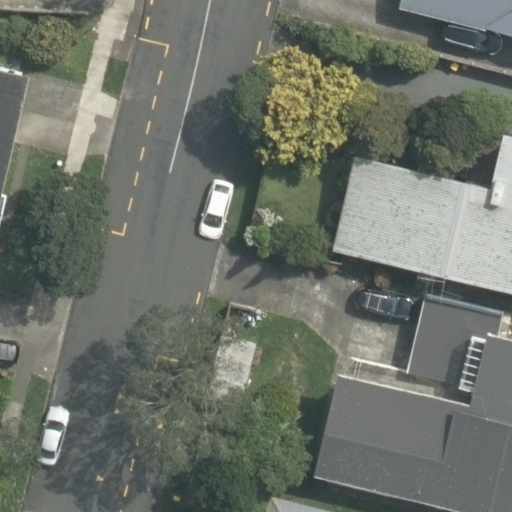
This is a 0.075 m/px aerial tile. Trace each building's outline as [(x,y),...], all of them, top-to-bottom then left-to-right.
[(511,0),(410,0),(511,30),(511,0)] [(0,179),(27,68),(0,61),(0,179)] [(511,288),(511,128),(501,126),(488,183),(347,151),(325,246),(511,288)] [(489,300),(424,290),(409,382),(328,369),(311,471),(511,503),(511,332),(485,328),(489,300)] [(364,511),(267,490),(262,511),(364,511)]
